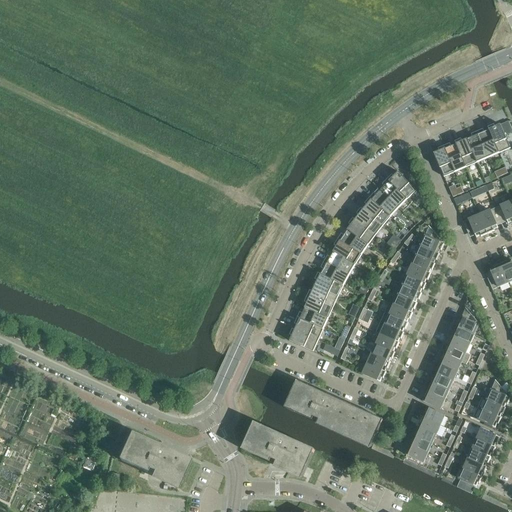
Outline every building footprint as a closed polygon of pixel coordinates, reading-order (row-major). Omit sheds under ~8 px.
[(488,127),(499,152),(510,147),(505,136),(511,133),(511,130),(508,122),(495,127),(494,124),(488,127)] [(483,129),(477,132),(488,157),(499,152),(488,127),(487,127),(489,130),(484,132),(483,129)] [(472,137),(467,139),(477,162),(488,157),(477,132),(471,134),(472,137)] [(461,139),(455,141),(466,166),(477,162),(467,139),(462,142),(461,139)] [(450,143),(444,146),(455,171),(466,166),(455,141),(454,141),(456,144),(451,146),(450,143)] [(455,171),(444,146),(438,149),(439,152),(434,154),(443,176),(455,171)] [(392,175),(387,179),(406,199),(415,190),(399,172),(394,177),(392,175)] [(384,187),(380,191),(398,207),(406,199),(387,179),(382,184),(384,187)] [(472,198),(473,199),(479,196),(479,195),(477,192),(476,190),(473,192),(470,193),(472,198)] [(374,193),(369,198),(389,216),(398,207),(380,191),(376,195),(374,193)] [(460,197),(454,200),(456,205),(456,206),(457,206),(462,203),(462,202),(461,200),(460,197)] [(361,208),(382,225),(389,216),(369,198),(364,204),(367,206),(363,210),(361,208)] [(501,206),(496,209),(501,221),(506,218),(508,224),(509,224),(511,222),(511,202),(501,206)] [(419,212),(424,217),(425,217),(430,213),(427,204),(419,212)] [(353,218),(352,218),(374,235),(382,225),(361,208),(356,214),(359,216),(355,220),(353,218)] [(490,211),(480,215),(488,234),(494,231),(494,230),(497,228),(497,229),(498,228),(496,223),(501,221),(496,209),(491,211),(490,211)] [(488,234),(480,215),(469,220),(463,223),(469,234),(474,232),(476,238),(477,237),(481,236),(481,237),(488,234)] [(351,226),(347,231),(367,245),(374,235),(352,218),(348,224),(351,226)] [(341,234),(337,240),(360,255),(367,245),(347,231),(344,236),(341,234)] [(425,236),(421,246),(439,255),(440,254),(438,254),(440,250),(441,251),(444,245),(439,242),(440,240),(441,240),(433,231),(433,232),(430,238),(425,236)] [(336,247),(333,252),(354,265),(360,255),(337,240),(334,246),(336,247)] [(421,246),(416,256),(435,265),(435,264),(434,264),(435,260),(437,261),(439,255),(421,246)] [(327,256),(324,262),(348,275),(354,265),(333,252),(330,257),(327,256)] [(416,256),(412,266),(430,275),(431,274),(429,273),(431,270),(432,271),(435,265),(416,256)] [(507,262),(501,264),(509,283),(511,281),(511,261),(508,263),(508,262),(507,262)] [(318,273),(342,286),(348,275),(324,262),(321,268),(323,270),(321,274),(318,273)] [(509,283),(501,264),(494,267),(494,268),(495,268),(495,269),(491,270),(490,270),(493,276),(488,278),(493,290),(498,288),(509,283)] [(412,266),(407,276),(426,284),(425,283),(426,280),(428,280),(430,275),(412,266)] [(317,281),(315,286),(337,297),(342,286),(318,273),(315,280),(317,281)] [(407,276),(403,286),(422,294),(420,293),(422,290),(423,290),(426,284),(407,276)] [(370,288),(364,285),(360,292),(366,295),(370,288)] [(310,290),(307,296),(332,308),(337,297),(315,286),(312,292),(310,290)] [(403,286),(398,296),(417,304),(416,303),(418,299),(419,300),(422,294),(403,286)] [(307,304),(305,309),(327,319),(332,308),(307,296),(304,302),(307,304)] [(398,296),(394,305),(413,314),(413,313),(411,313),(413,309),(414,310),(417,304),(398,296)] [(389,303),(385,313),(408,324),(408,323),(407,323),(409,319),(410,320),(413,314),(394,305),(389,303)] [(353,305),(348,314),(355,317),(356,316),(357,314),(357,312),(358,311),(359,309),(360,308),(353,305)] [(461,318),(457,327),(474,335),(479,326),(475,324),(476,321),(476,322),(477,321),(465,308),(466,309),(462,318),(461,318)] [(300,312),(297,318),(322,329),(327,319),(305,309),(303,314),(300,312)] [(385,313),(380,323),(404,333),(403,332),(404,329),(406,330),(408,324),(385,313)] [(292,329),(317,340),(322,329),(297,318),(294,324),(297,325),(295,330),(292,329)] [(376,333),(381,335),(399,343),(400,343),(398,342),(400,339),(401,339),(404,333),(380,323),(376,333)] [(457,327),(453,337),(470,345),(474,335),(457,327)] [(317,340),(292,329),(289,335),(292,336),(290,342),(312,352),(317,340)] [(381,335),(376,345),(395,353),(394,352),(395,349),(397,349),(399,343),(381,335)] [(453,337),(448,346),(466,354),(470,345),(453,337)] [(376,345),(372,355),(390,363),(391,363),(389,362),(391,359),(392,359),(395,353),(376,345)] [(444,355),(462,363),(466,365),(470,356),(466,354),(448,346),(444,355)] [(335,348),(332,354),(338,357),(340,351),(335,348)] [(372,355),(367,364),(386,373),(385,372),(386,368),(388,369),(390,363),(372,355)] [(444,355),(440,364),(458,372),(462,363),(444,355)] [(386,373),(367,364),(363,375),(380,383),(382,378),(383,379),(386,373)] [(440,364),(436,374),(453,382),(458,372),(440,364)] [(436,374),(432,383),(449,391),(453,382),(436,374)] [(492,390),(487,400),(506,409),(505,408),(506,404),(508,405),(510,399),(505,396),(506,394),(507,394),(496,381),(495,381),(496,382),(492,390)] [(302,385),(291,410),(288,409),(288,410),(313,421),(314,418),(345,432),(344,434),(345,435),(346,432),(372,444),(371,447),(383,420),(379,418),(378,421),(324,396),(325,394),(300,383),(302,385)] [(432,383),(427,392),(445,400),(449,391),(432,383)] [(445,400),(427,392),(423,402),(441,410),(445,400)] [(487,400),(483,410),(501,419),(501,418),(500,418),(502,414),(503,415),(506,409),(487,400)] [(427,408),(423,418),(441,426),(445,416),(427,408)] [(501,419),(483,410),(478,421),(495,428),(497,424),(499,425),(501,419)] [(423,418),(419,427),(436,435),(441,426),(423,418)] [(303,474),(302,476),(303,477),(315,450),(311,448),(310,448),(311,448),(309,451),(301,447),(282,438),(283,436),(258,424),(258,425),(260,426),(249,452),(246,451),(246,452),(271,463),(272,460),(290,468),(289,470),(290,471),(291,468),(303,474)] [(419,427),(415,437),(432,445),(436,435),(419,427)] [(482,430),(477,440),(496,448),(494,447),(496,444),(497,444),(500,438),(482,430)] [(178,487),(179,487),(191,461),(187,458),(186,459),(187,459),(185,462),(177,457),(158,448),(159,446),(134,435),(134,436),(137,437),(125,462),(122,461),(122,462),(147,473),(148,470),(153,472),(152,474),(165,480),(165,481),(166,481),(167,478),(180,484),(178,487)] [(415,437),(410,446),(428,454),(432,445),(415,437)] [(477,440),(472,450),(491,458),(490,457),(492,453),(493,454),(496,448),(477,440)] [(428,454),(410,446),(406,456),(424,464),(428,454)] [(472,450),(468,459),(487,468),(487,467),(485,467),(487,463),(488,464),(491,458),(472,450)] [(468,459),(464,469),(482,478),(482,477),(481,477),(483,473),(484,474),(487,468),(468,459)] [(482,478),(464,469),(459,480),(476,487),(478,483),(480,484),(482,478)] [(111,485),(119,486),(120,475),(113,474),(111,485)]
